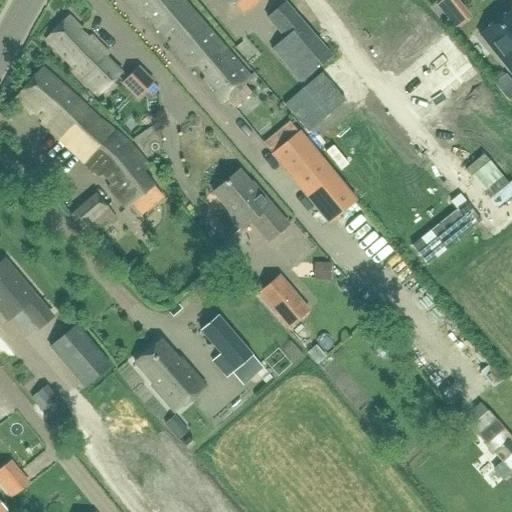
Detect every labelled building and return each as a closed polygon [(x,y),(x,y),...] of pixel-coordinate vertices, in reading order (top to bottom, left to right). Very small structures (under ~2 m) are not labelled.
[(248,77),(181,0),(124,0),(139,17),(144,16),(169,47),(169,48),(186,66),(193,65),(203,76),(200,82),(218,103),(222,100),(224,103),(226,101),(233,110),(251,94),(242,82),(248,77)] [(221,0),(227,7),(233,2),(242,13),(257,0),(221,0)] [(400,2),(398,0),(344,0),(369,29),(400,2)] [(299,84),(331,55),(285,2),(283,3),(265,18),(282,39),(270,50),(299,84)] [(400,2),(369,29),(403,68),(434,40),(400,2)] [(511,74),(511,10),(511,9),(480,34),(511,74)] [(86,38),(78,31),(80,28),(68,16),(44,40),(83,78),(82,79),(87,84),(98,96),(117,78),(105,66),(100,61),(108,53),(90,35),(86,38)] [(129,75),(144,91),(152,83),(137,67),(129,75)] [(78,100),(42,68),(13,100),(29,115),(33,113),(42,120),(41,125),(87,166),(98,177),(104,173),(113,182),(108,188),(127,209),(131,205),(140,216),(163,197),(159,192),(153,186),(155,185),(141,170),(146,165),(115,133),(104,123),(97,120),(78,100)] [(509,80),(505,76),(494,84),(498,89),(499,88),(509,80)] [(498,89),(502,94),(511,85),(511,84),(509,80),(499,88),(498,89)] [(366,102),(335,128),(366,166),(397,140),(366,102)] [(435,187),(397,140),(366,166),(394,200),(397,197),(408,210),(435,187)] [(296,186),(328,224),(355,200),(324,163),(296,186)] [(254,192),(237,172),(213,193),(229,212),(227,213),(240,229),(250,220),(268,241),(286,226),(256,190),(254,192)] [(106,224),(113,218),(92,195),(68,213),(88,236),(104,221),(106,224)] [(51,317),(3,261),(0,264),(0,313),(7,321),(21,309),(38,329),(51,317)] [(329,263),(318,263),(317,279),(329,279),(329,263)] [(308,311),(277,276),(256,294),(287,329),(308,311)] [(460,380),(486,357),(426,288),(400,310),(460,380)] [(227,377),(231,373),(252,356),(217,315),(199,330),(220,353),(218,354),(215,358),(212,360),(227,377)] [(295,343),(310,330),(304,322),(289,335),(295,343)] [(83,388),(109,366),(76,326),(50,348),(83,388)] [(364,338),(381,357),(393,347),(376,328),(364,338)] [(183,366),(160,340),(134,363),(156,389),(154,390),(174,413),(205,387),(185,364),(183,366)] [(316,348),(306,355),(320,375),(330,369),(316,348)] [(5,407),(0,411),(0,441),(1,444),(21,429),(5,407)]
